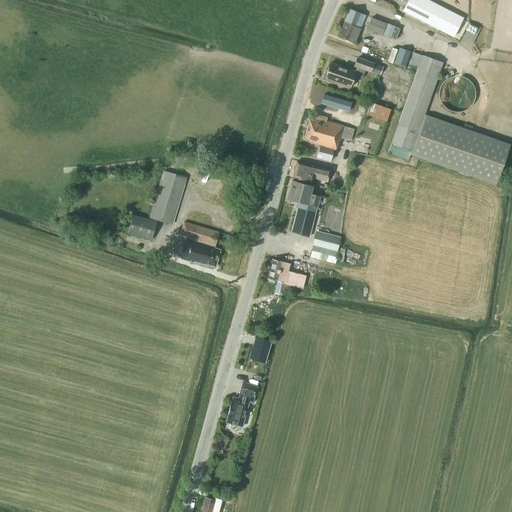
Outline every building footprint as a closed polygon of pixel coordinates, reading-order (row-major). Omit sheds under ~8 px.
[(463,18),(428,0),(407,0),(402,11),(453,37),(463,18)] [(354,42),(365,15),(349,9),(338,36),(350,40),(354,42)] [(387,24),(371,17),(367,29),(395,39),(400,28),(395,27),(395,26),(387,23),(387,24)] [(400,48),(395,62),(405,66),(410,51),(400,48)] [(412,150),(418,133),(443,63),(413,52),(409,64),(418,67),(391,143),(392,143),(388,153),(408,160),(412,150)] [(383,67),(374,63),(357,58),(354,66),(357,67),(355,72),(330,63),(325,78),(350,87),(354,76),(362,79),(365,70),(371,72),(371,71),(380,75),(383,67)] [(455,75),(453,76),(451,76),(449,77),(447,78),(446,79),(445,80),(444,81),(443,82),(441,84),(441,85),(440,86),(439,88),(439,89),(439,91),(438,92),(438,94),(438,96),(439,97),(439,98),(439,100),(440,102),(441,103),(441,104),(442,105),(443,106),(444,107),(445,108),(446,109),(447,110),(449,111),(452,112),(454,112),(455,112),(456,112),(457,112),(460,112),(462,112),(463,111),(464,111),(466,110),(468,109),(470,107),(471,105),(472,104),(473,103),(473,102),(474,101),(474,100),(475,99),(475,98),(475,97),(475,95),(475,94),(475,93),(475,91),(475,90),(475,89),(474,87),(474,86),(473,85),(472,84),(472,83),(471,82),(469,80),(467,79),(465,77),(464,77),(463,76),(460,76),(458,75),(457,75),(455,75)] [(345,117),(348,109),(322,99),(318,107),(345,117)] [(386,121),(390,109),(371,102),(366,114),(386,121)] [(354,129),(326,121),(327,118),(315,114),(314,121),(309,120),(304,138),(309,139),(308,142),(320,145),(316,158),(331,161),(334,149),(335,150),(338,142),(339,143),(340,138),(351,141),(354,129)] [(510,144),(426,114),(412,155),(496,184),(510,144)] [(331,170),(297,162),(297,161),(293,177),(298,178),(298,180),(311,184),(313,178),(328,181),(331,170)] [(173,224),(187,177),(163,171),(149,217),(173,224)] [(309,237),(317,206),(312,205),(314,198),(305,196),(308,186),(292,181),(288,199),(299,201),(291,232),(309,237)] [(151,239),(156,221),(133,214),(127,233),(151,239)] [(215,267),(220,250),(214,248),(219,232),(184,222),(179,236),(187,238),(185,245),(184,245),(180,259),(204,266),(204,264),(215,267)] [(340,237),(315,230),(312,245),(313,245),(310,257),(335,264),(336,259),(336,258),(338,250),(337,250),(340,237)] [(283,295),(286,285),(298,288),(298,286),(303,287),(306,277),(287,272),(290,264),(272,259),(267,279),(269,279),(268,282),(274,283),(274,281),(277,281),(274,293),(283,295)] [(331,286),(343,288),(344,280),(337,279),(337,283),(331,282),(331,286)] [(270,341),(255,336),(255,338),(256,339),(254,345),(253,345),(249,358),(264,363),(270,341)] [(252,403),(257,386),(243,382),(240,394),(244,395),(243,400),(233,397),(231,405),(230,405),(228,415),(226,422),(242,427),(249,402),(252,403)] [(217,511),(220,502),(205,498),(201,511),(217,511)]
